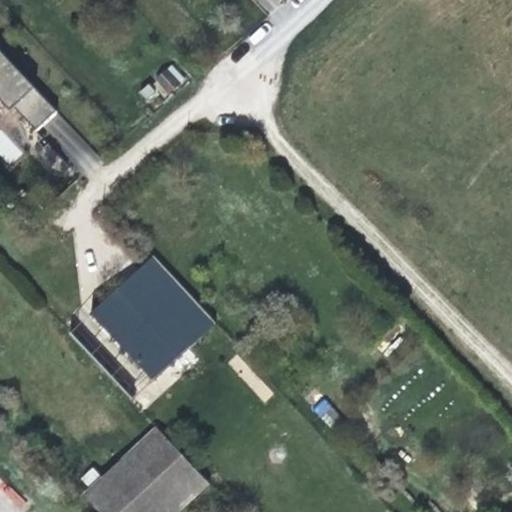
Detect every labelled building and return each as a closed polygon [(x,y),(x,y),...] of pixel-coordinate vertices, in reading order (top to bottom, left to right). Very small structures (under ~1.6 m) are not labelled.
[(0,100),(6,95),(15,105),(13,108),(14,109),(35,132),(56,113),(0,51),(0,100)] [(171,63),(155,76),(169,93),(185,80),(171,63)] [(6,95),(0,100),(0,101),(5,107),(10,112),(14,109),(13,108),(15,105),(6,95)] [(215,322),(153,256),(113,293),(175,359),(215,322)] [(175,359),(113,293),(70,333),(132,399),(175,359)] [(178,511),(210,484),(157,427),(103,476),(92,486),(85,493),(102,511),(178,511)] [(83,476),(92,486),(103,476),(94,466),(83,476)]
